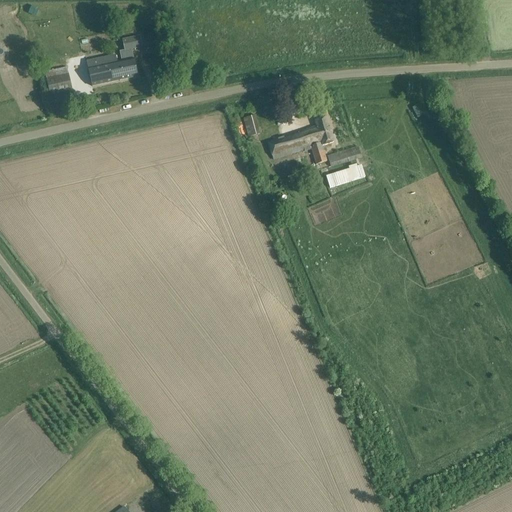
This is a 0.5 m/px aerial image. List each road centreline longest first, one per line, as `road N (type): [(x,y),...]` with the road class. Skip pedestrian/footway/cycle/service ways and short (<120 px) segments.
road 1 (unclassified): [(0,142),(289,78),(511,61)]
road 2 (unclassified): [(195,511),(0,258)]
